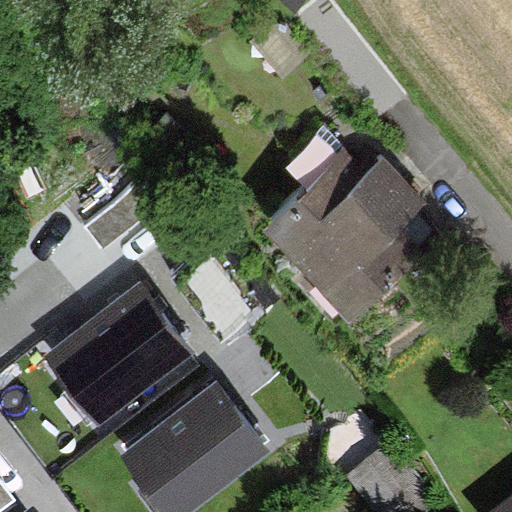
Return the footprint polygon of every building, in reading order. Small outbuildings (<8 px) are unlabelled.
[(328,150),(267,201),(346,295),(405,246),(394,234),(411,220),(397,203),(417,186),(382,145),(348,174),(328,150)] [(92,212),(43,250),(78,295),(127,257),(92,212)] [(191,334),(140,267),(44,341),(96,408),(191,334)] [(170,511),(266,438),(214,372),(119,446),(169,511),(170,511)] [(0,461),(17,483),(38,467),(2,422),(0,423),(0,461)] [(429,511),(437,506),(390,448),(346,483),(368,511),(429,511)] [(0,511),(4,511),(12,507),(0,491),(0,511)]
